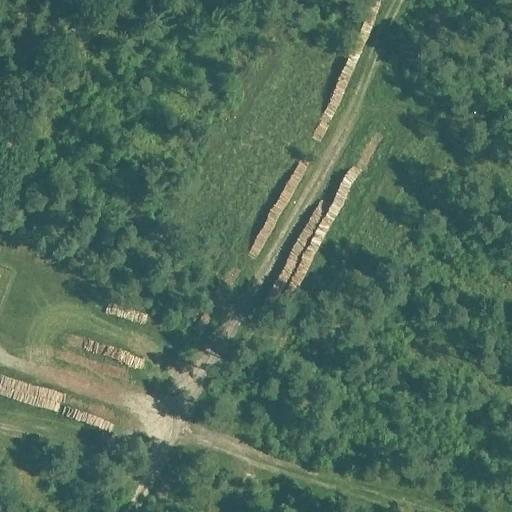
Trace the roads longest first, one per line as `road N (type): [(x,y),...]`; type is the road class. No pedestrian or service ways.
road 1 (track): [(172,426),(393,0)]
road 2 (track): [(172,426),(259,463),(415,495),(453,511)]
road 3 (track): [(172,426),(0,354)]
